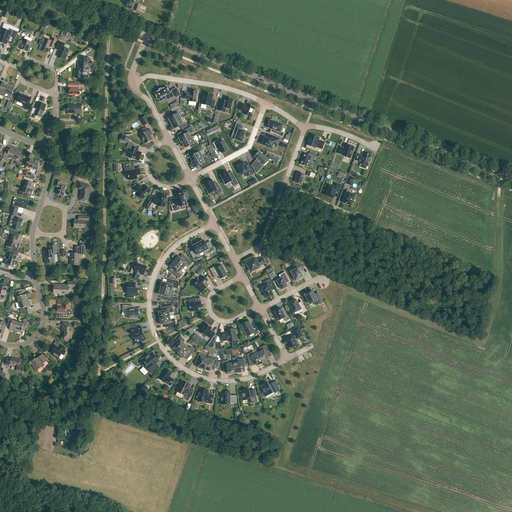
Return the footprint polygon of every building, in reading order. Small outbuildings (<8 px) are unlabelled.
[(0,33),(1,34),(0,36),(0,41),(6,44),(9,37),(15,39),(18,32),(9,29),(8,31),(2,29),(0,33)] [(39,44),(40,45),(42,46),(41,50),(47,53),(50,47),(54,48),(57,40),(52,38),(51,41),(45,38),(44,42),(42,41),(40,41),(39,44)] [(30,46),(34,48),(36,42),(32,40),(31,42),(24,39),(23,43),(21,42),(20,43),(19,46),(19,47),(21,47),(20,49),(28,52),(30,46)] [(60,51),(57,57),(65,60),(69,49),(64,47),(65,44),(59,42),(56,49),(60,51)] [(79,63),(78,71),(75,71),(75,78),(82,78),(82,72),(88,73),(88,67),(89,67),(90,58),(82,58),(82,63),(79,63)] [(5,93),(8,85),(2,83),(0,88),(0,95),(4,97),(5,93)] [(68,87),(71,87),(71,90),(69,90),(69,95),(80,96),(80,90),(79,90),(79,87),(84,87),(84,84),(68,83),(68,87)] [(7,98),(9,99),(14,87),(8,85),(5,93),(8,95),(7,98)] [(159,90),(154,93),(158,99),(165,95),(167,100),(175,96),(175,98),(180,95),(176,88),(172,90),(172,91),(169,92),(166,87),(162,89),(161,88),(158,90),(159,90)] [(190,93),(184,92),(183,99),(189,100),(189,101),(196,102),(198,91),(190,90),(190,93)] [(204,92),(201,104),(206,105),(206,108),(214,109),(215,103),(211,102),(213,94),(204,92)] [(24,108),(30,110),(32,105),(29,104),(31,98),(20,94),(17,101),(25,104),(24,108)] [(224,112),(226,108),(230,110),(231,105),(232,105),(233,102),(232,101),(233,99),(226,97),(225,101),(223,106),(220,105),(219,111),(224,112)] [(33,118),(39,120),(40,117),(42,118),(47,105),(41,102),(40,104),(37,102),(34,108),(36,109),(34,115),(33,118)] [(254,107),(248,104),(247,106),(246,106),(246,105),(241,103),(239,110),(244,112),(244,114),(250,117),(252,113),(252,114),(254,110),(253,110),(254,107)] [(78,105),(68,105),(68,113),(81,114),(81,104),(78,104),(78,105)] [(168,118),(171,123),(181,118),(178,113),(179,112),(178,109),(172,112),(174,115),(168,118)] [(149,123),(145,116),(140,119),(144,125),(149,123)] [(181,118),(171,123),(174,129),(179,126),(181,129),(187,126),(185,123),(183,123),(181,118)] [(271,132),(282,137),(284,133),(280,132),(282,125),(277,123),(278,121),(272,119),(272,121),(270,120),(269,124),(270,125),(269,128),(272,129),(271,132)] [(237,133),(235,139),(242,142),(242,141),(243,142),(244,138),(244,137),(243,137),(245,131),(241,130),(242,128),(243,128),(244,125),(237,122),(233,131),(237,133)] [(140,134),(143,139),(142,140),(144,143),(145,143),(145,144),(152,140),(149,133),(151,132),(149,128),(149,127),(146,128),(147,131),(140,134)] [(184,135),(178,138),(181,143),(182,143),(192,137),(191,137),(189,134),(193,132),(191,127),(182,131),(184,135)] [(315,148),(315,146),(322,149),(324,143),(318,140),(319,137),(311,135),(307,145),(315,148)] [(263,142),(262,144),(272,148),(273,144),(277,145),(279,139),(271,136),(271,139),(270,139),(265,137),(264,138),(263,138),(262,141),(263,142)] [(192,137),(182,143),(185,148),(191,145),(193,148),(198,145),(196,142),(195,142),(192,137)] [(218,140),(213,143),(216,149),(218,147),(222,153),(228,150),(223,141),(219,143),(218,140)] [(130,149),(129,152),(127,157),(131,158),(131,159),(135,160),(135,159),(139,160),(141,153),(137,152),(138,149),(134,147),(135,144),(128,143),(127,148),(130,149)] [(340,147),(338,153),(343,155),(350,158),(354,148),(347,145),(345,149),(343,148),(344,148),(340,147)] [(196,153),(190,157),(192,162),(201,157),(203,157),(200,151),(203,150),(201,146),(194,150),(196,153)] [(8,158),(12,159),(16,150),(10,147),(8,151),(6,150),(3,157),(7,159),(8,158)] [(15,164),(20,166),(21,163),(23,157),(20,156),(22,152),(16,150),(12,159),(16,161),(15,164)] [(259,151),(254,157),(256,160),(259,163),(258,164),(262,168),(264,166),(263,165),(269,158),(274,160),(274,161),(277,163),(279,157),(267,152),(264,156),(259,151)] [(310,151),(309,155),(304,153),(300,164),(307,167),(309,162),(310,163),(312,159),(314,160),(316,154),(310,151)] [(360,163),(367,166),(369,162),(370,163),(371,158),(370,158),(371,155),(364,152),(363,156),(358,154),(356,160),(360,162),(360,163)] [(192,162),(191,162),(194,168),(200,164),(202,167),(210,163),(208,159),(203,161),(201,157),(192,162)] [(23,166),(31,169),(35,159),(30,158),(29,161),(25,160),(23,166)] [(31,169),(30,172),(38,175),(39,174),(39,173),(39,172),(40,172),(42,166),(38,165),(39,161),(35,159),(31,169)] [(239,165),(237,166),(242,175),(246,173),(248,176),(253,174),(250,167),(247,169),(244,162),(243,163),(243,162),(239,164),(239,165)] [(125,172),(127,172),(129,180),(137,178),(136,175),(140,174),(139,169),(133,170),(132,166),(124,168),(125,172)] [(227,171),(220,175),(225,185),(232,181),(234,186),(238,184),(234,176),(230,178),(227,171)] [(294,182),(302,185),(305,175),(297,172),(295,176),(296,177),(294,182)] [(349,176),(346,184),(351,186),(354,178),(349,176)] [(23,186),(33,189),(34,183),(33,183),(33,180),(24,177),(23,180),(25,180),(23,186)] [(212,179),(203,184),(205,188),(209,194),(216,190),(218,194),(222,192),(218,184),(215,186),(212,179)] [(56,180),(54,186),(57,187),(56,194),(63,196),(66,186),(61,185),(61,182),(56,180)] [(81,188),(82,189),(82,190),(81,192),(81,195),(79,195),(79,199),(81,199),(81,201),(85,201),(85,199),(88,200),(89,194),(91,194),(91,187),(89,187),(89,185),(79,182),(77,188),(81,189),(81,188)] [(341,186),(336,184),(335,183),(334,185),(333,187),(330,186),(326,195),(329,196),(328,197),(332,199),(332,198),(333,198),(334,196),(337,197),(339,192),(341,186)] [(134,190),(137,193),(136,194),(142,199),(150,190),(148,188),(149,188),(146,185),(146,186),(145,185),(142,188),(141,188),(141,187),(139,184),(134,190)] [(19,194),(23,196),(24,193),(29,194),(31,195),(33,189),(23,186),(21,192),(20,191),(19,194)] [(342,202),(343,203),(350,205),(354,195),(354,194),(349,193),(350,191),(347,190),(346,192),(343,202),(342,202)] [(185,200),(188,199),(186,193),(184,193),(183,192),(176,194),(177,199),(175,199),(175,198),(174,199),(175,204),(171,205),(173,212),(180,210),(179,206),(187,205),(185,200)] [(157,204),(157,206),(165,207),(165,201),(166,201),(167,197),(166,197),(166,195),(159,194),(158,198),(154,197),(153,203),(157,204)] [(10,211),(17,212),(18,207),(27,209),(29,202),(18,199),(16,205),(13,204),(12,207),(11,207),(10,211)] [(152,202),(149,200),(144,208),(148,210),(152,202)] [(190,207),(194,215),(198,212),(194,205),(190,207)] [(12,228),(19,230),(22,220),(15,218),(17,212),(10,211),(9,215),(11,215),(10,219),(14,220),(12,228)] [(74,220),(74,228),(85,228),(85,220),(88,220),(89,217),(81,216),(81,220),(74,220)] [(10,241),(19,243),(21,238),(14,236),(15,233),(10,231),(10,235),(11,235),(10,241)] [(198,243),(203,252),(206,250),(208,254),(215,250),(211,242),(208,244),(205,244),(203,240),(202,240),(201,240),(199,241),(198,243)] [(17,250),(19,243),(10,241),(8,247),(6,246),(5,249),(9,250),(16,252),(17,250)] [(203,252),(198,243),(197,243),(196,243),(193,244),(193,245),(192,246),(194,250),(193,252),(190,253),(195,261),(202,257),(200,254),(203,252)] [(70,265),(79,265),(79,254),(84,254),(84,245),(79,245),(79,246),(75,246),(74,253),(66,253),(66,250),(61,250),(61,256),(70,257),(70,265)] [(45,256),(46,263),(54,263),(53,253),(57,252),(56,246),(49,246),(49,251),(44,251),(44,256),(45,256)] [(16,252),(9,250),(8,253),(10,253),(8,259),(18,262),(19,256),(18,256),(18,253),(16,252)] [(175,260),(174,261),(183,269),(185,266),(188,268),(192,263),(186,257),(184,260),(178,256),(178,257),(177,256),(174,260),(175,260)] [(255,258),(247,263),(249,266),(248,267),(251,272),(260,267),(259,266),(265,263),(262,257),(256,261),(255,258)] [(8,269),(13,270),(14,267),(16,268),(18,262),(8,259),(7,265),(2,263),(1,266),(8,269)] [(183,269),(174,261),(173,262),(173,261),(170,265),(170,266),(175,270),(173,273),(179,279),(183,273),(181,271),(183,269)] [(304,265),(295,261),(293,266),(295,266),(294,270),(290,271),(296,281),(299,279),(300,279),(303,277),(301,273),(304,265)] [(139,276),(140,274),(143,275),(147,267),(142,265),(142,264),(138,262),(138,263),(137,263),(135,267),(133,267),(130,273),(132,274),(131,277),(138,280),(139,276)] [(199,275),(205,269),(202,265),(196,271),(199,275)] [(214,277),(217,275),(217,276),(218,275),(220,279),(222,278),(224,278),(225,276),(227,275),(222,265),(215,269),(214,267),(210,269),(214,277)] [(277,283),(275,284),(277,289),(280,287),(281,289),(282,289),(282,290),(285,289),(285,288),(287,286),(285,283),(286,282),(287,283),(289,282),(284,272),(280,275),(282,278),(280,279),(277,281),(277,283)] [(198,280),(193,286),(201,293),(206,287),(204,285),(208,280),(202,276),(199,281),(198,280)] [(265,296),(266,296),(266,297),(273,294),(269,287),(272,285),(269,279),(263,282),(265,286),(262,288),(265,294),(264,294),(265,296)] [(160,284),(159,288),(171,291),(172,287),(178,289),(179,282),(169,280),(168,283),(162,282),(161,284),(160,284)] [(68,281),(68,285),(54,284),(54,293),(59,293),(59,296),(64,296),(64,294),(65,294),(65,293),(69,294),(69,288),(75,288),(75,281),(68,281)] [(127,297),(133,297),(133,296),(137,296),(138,288),(135,288),(135,283),(128,283),(128,288),(127,297)] [(171,291),(159,288),(158,291),(160,292),(159,295),(166,296),(165,300),(171,301),(173,295),(170,294),(171,291)] [(305,295),(307,300),(306,300),(308,303),(309,303),(310,304),(314,302),(316,305),(323,302),(318,293),(314,294),(312,290),(305,295)] [(17,297),(19,302),(29,299),(27,293),(23,294),(23,292),(15,294),(16,297),(17,297)] [(19,308),(20,311),(28,309),(27,306),(30,305),(29,299),(19,302),(20,308),(19,308)] [(189,303),(190,312),(198,311),(198,308),(201,307),(201,302),(195,302),(195,299),(188,299),(188,303),(189,303)] [(296,299),(288,303),(289,304),(288,305),(290,309),(291,308),(294,313),(298,310),(300,313),(306,310),(302,303),(299,305),(296,299)] [(57,305),(57,313),(59,313),(59,318),(68,318),(68,317),(68,315),(71,315),(72,313),(72,311),(71,310),(69,310),(69,309),(69,302),(63,302),(63,306),(57,305)] [(126,315),(127,316),(127,318),(131,317),(134,318),(134,317),(136,317),(136,316),(139,316),(139,314),(138,311),(138,309),(135,310),(135,309),(132,309),(132,305),(124,305),(125,310),(127,310),(127,312),(126,315)] [(158,313),(159,318),(169,316),(169,313),(173,312),(172,305),(165,306),(166,310),(158,312),(159,313),(158,313)] [(274,314),(276,318),(277,317),(279,320),(283,318),(284,321),(289,318),(285,311),(283,313),(280,308),(274,311),(275,314),(274,314)] [(169,316),(159,318),(160,324),(161,323),(161,325),(169,323),(169,327),(176,326),(175,318),(170,319),(169,316)] [(9,329),(15,331),(18,322),(12,320),(12,319),(9,318),(7,325),(10,326),(9,329)] [(253,329),(248,321),(241,325),(247,336),(254,332),(256,335),(259,333),(256,328),(253,329)] [(15,331),(21,333),(22,329),(25,330),(27,323),(23,322),(23,323),(18,322),(15,331)] [(70,323),(63,323),(62,330),(65,330),(64,340),(72,340),(72,327),(70,327),(70,323)] [(205,336),(206,335),(211,339),(215,333),(210,330),(212,327),(206,323),(200,332),(205,336)] [(141,326),(130,329),(131,335),(135,334),(136,337),(134,339),(137,344),(146,339),(143,334),(142,334),(142,332),(141,326)] [(295,336),(293,337),(292,336),(286,339),(291,348),(292,349),(295,347),(294,346),(297,345),(294,340),(296,338),(297,339),(302,336),(298,328),(292,331),(295,336)] [(228,340),(228,342),(237,340),(235,329),(226,330),(227,334),(221,335),(222,341),(228,340)] [(176,351),(178,353),(185,345),(183,343),(185,341),(180,336),(176,341),(178,344),(172,349),(176,352),(176,351)] [(66,348),(60,344),(58,347),(55,345),(51,353),(53,354),(52,355),(58,359),(59,357),(62,359),(64,356),(63,355),(66,351),(65,350),(66,348)] [(257,353),(262,362),(264,361),(265,362),(269,359),(266,353),(269,351),(266,344),(259,348),(261,351),(257,353)] [(179,355),(182,359),(187,353),(190,355),(195,351),(190,346),(188,348),(185,345),(178,353),(180,355),(179,355)] [(155,355),(152,351),(152,352),(149,355),(149,354),(141,360),(144,364),(143,365),(143,367),(152,376),(160,367),(156,363),(159,361),(155,355)] [(254,361),(256,366),(261,364),(261,363),(262,362),(257,353),(254,355),(252,352),(246,355),(249,362),(252,360),(254,361)] [(202,368),(204,369),(207,359),(204,358),(205,355),(199,353),(197,359),(200,360),(197,368),(202,369),(202,368)] [(37,358),(36,358),(32,361),(30,361),(29,362),(29,363),(30,364),(31,364),(36,371),(42,366),(43,367),(45,365),(43,363),(48,360),(42,354),(37,358)] [(9,366),(10,364),(18,367),(16,371),(22,373),(24,367),(23,366),(23,364),(20,363),(21,360),(12,357),(11,359),(7,358),(5,365),(9,366)] [(205,371),(210,372),(212,364),(216,366),(218,359),(212,357),(211,360),(207,359),(204,369),(206,369),(205,371)] [(233,363),(234,373),(238,373),(241,373),(240,367),(244,366),(243,358),(237,359),(237,362),(233,363)] [(227,368),(228,375),(231,374),(234,373),(233,363),(229,363),(229,360),(222,361),(223,369),(227,368)] [(133,364),(126,371),(129,374),(136,367),(133,364)] [(165,368),(158,377),(165,382),(170,386),(174,380),(171,378),(169,377),(172,373),(171,373),(171,371),(169,370),(168,370),(165,368)] [(189,388),(191,384),(182,380),(177,392),(184,395),(183,396),(184,400),(188,402),(194,390),(189,388)] [(270,384),(270,385),(269,385),(267,382),(261,385),(262,388),(261,389),(265,397),(274,392),(274,393),(280,390),(275,382),(270,384)] [(206,403),(206,402),(212,403),(213,395),(208,394),(209,390),(200,388),(197,401),(206,403)] [(257,402),(256,395),(252,396),(251,392),(249,392),(248,389),(242,391),(242,394),(241,394),(242,401),(250,399),(251,403),(257,402)] [(230,392),(220,392),(220,404),(230,404),(230,403),(237,403),(236,395),(230,396),(230,392)] [(64,433),(74,436),(76,430),(66,427),(64,433)]
